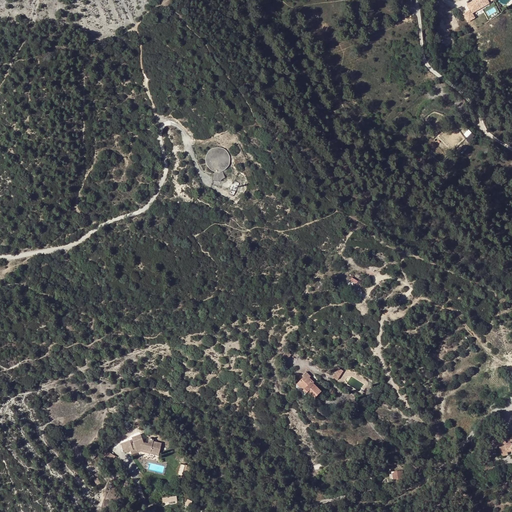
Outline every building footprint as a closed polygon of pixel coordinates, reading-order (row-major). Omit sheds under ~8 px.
[(489,0),(473,0),(467,3),(470,10),(463,13),(467,22),(477,18),(474,12),(491,4),(489,0)] [(470,140),(475,135),(470,129),(465,133),(470,140)] [(214,172),(216,172),(218,172),(220,172),(222,172),(223,171),(225,170),(226,169),(227,168),(228,167),(229,165),(230,164),(230,162),(230,161),(230,159),(230,157),(229,156),(229,154),(228,153),(227,152),(226,151),(225,149),(223,149),(222,148),(220,148),(219,147),(217,148),(215,148),(214,148),(212,149),(211,150),(210,151),(208,152),(207,153),(207,154),(206,156),(206,157),(205,159),(205,161),(205,162),(206,164),(207,165),(207,167),(208,168),(209,169),(211,170),(212,171),(214,172)] [(214,172),(213,177),(214,177),(218,178),(217,181),(220,181),(221,180),(224,177),(222,172),(220,172),(218,172),(216,172),(214,172)] [(333,377),(338,380),(343,371),(338,369),(335,374),(334,374),(333,376),(334,376),(333,377)] [(305,389),(303,391),(306,394),(307,394),(308,394),(309,394),(314,399),(321,392),(313,384),(312,383),(313,382),(309,378),(310,377),(306,373),(303,376),(304,377),(298,383),(305,389)] [(304,396),(306,394),(303,391),(305,389),(298,383),(296,385),(296,388),(304,396)] [(123,430),(125,429),(127,430),(132,426),(128,421),(121,427),(123,430)] [(149,452),(147,444),(143,443),(141,436),(140,434),(131,437),(133,443),(130,444),(129,441),(122,443),(126,452),(129,451),(132,450),(133,452),(140,450),(149,452)] [(511,435),(510,440),(509,440),(498,443),(501,453),(507,452),(506,451),(511,450),(511,451),(511,450),(511,435)] [(147,444),(149,452),(158,454),(161,444),(153,442),(153,440),(149,439),(147,444)] [(507,452),(501,453),(498,443),(497,441),(494,442),(497,457),(507,455),(507,452)] [(200,456),(196,447),(192,449),(191,449),(195,458),(200,456)] [(114,456),(108,453),(105,458),(112,462),(114,456)] [(199,477),(201,471),(186,465),(182,476),(188,478),(189,474),(199,477)] [(391,474),(392,480),(393,484),(401,482),(398,470),(391,471),(391,474)] [(507,481),(506,472),(506,471),(497,472),(498,482),(507,481)]
